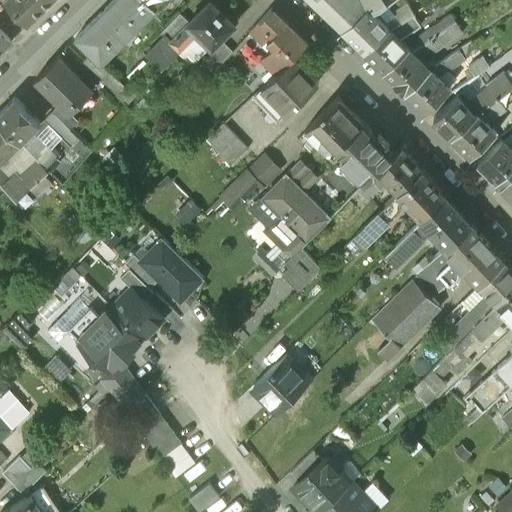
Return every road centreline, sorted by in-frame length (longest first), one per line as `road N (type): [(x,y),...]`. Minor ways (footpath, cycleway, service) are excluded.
road 1 (residential): [(279,0),(447,162),(511,240)]
road 2 (residential): [(276,511),(230,451),(193,360)]
